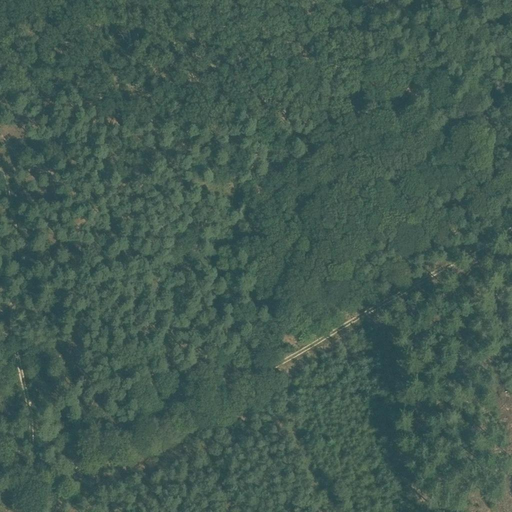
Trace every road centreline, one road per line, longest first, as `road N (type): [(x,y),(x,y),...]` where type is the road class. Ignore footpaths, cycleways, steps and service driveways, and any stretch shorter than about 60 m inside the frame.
road 1 (track): [(29,507),(511,232)]
road 2 (track): [(0,181),(15,242),(8,326),(22,392),(30,511)]
